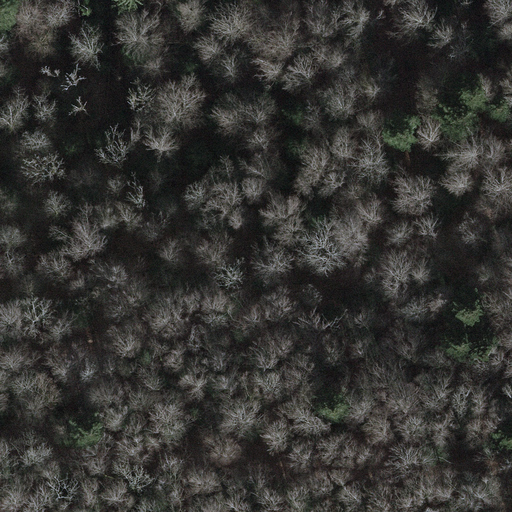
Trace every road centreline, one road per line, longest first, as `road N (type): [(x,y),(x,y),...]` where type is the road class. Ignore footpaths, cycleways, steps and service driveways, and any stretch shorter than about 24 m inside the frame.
road 1 (track): [(0,355),(251,310),(511,200)]
road 2 (track): [(0,443),(241,469),(511,463)]
